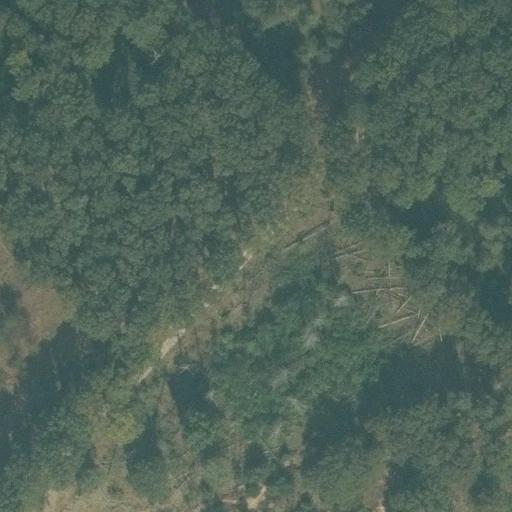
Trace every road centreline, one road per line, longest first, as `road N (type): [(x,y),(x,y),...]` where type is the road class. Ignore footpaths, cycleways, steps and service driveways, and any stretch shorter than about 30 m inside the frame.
road 1 (track): [(23,511),(327,169)]
road 2 (track): [(327,169),(511,342)]
road 3 (track): [(146,0),(327,169)]
road 4 (track): [(327,169),(477,0)]
